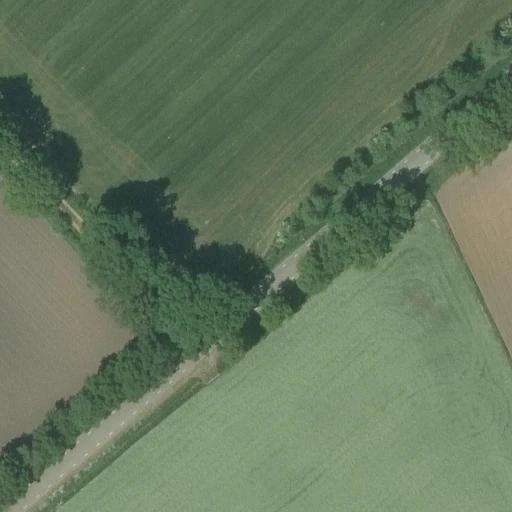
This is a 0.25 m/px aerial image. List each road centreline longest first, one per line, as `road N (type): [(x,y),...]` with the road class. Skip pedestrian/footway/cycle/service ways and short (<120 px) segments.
road 1 (tertiary): [(4,511),(511,76)]
road 2 (track): [(0,146),(192,350)]
